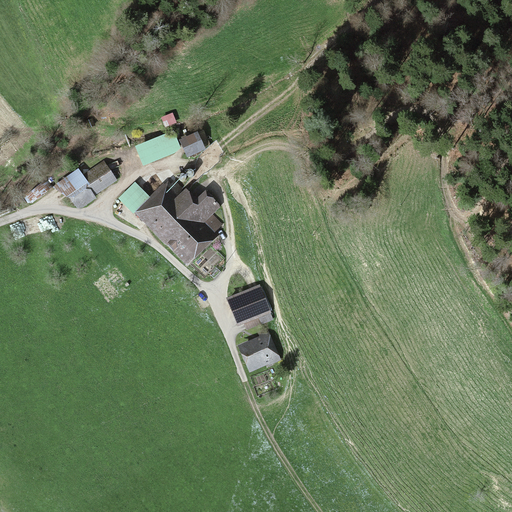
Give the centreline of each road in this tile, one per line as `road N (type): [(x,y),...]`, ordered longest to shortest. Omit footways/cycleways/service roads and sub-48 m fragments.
road 1 (track): [(214,173),(278,144),(332,163),(393,112),(424,110),(436,121),(446,158),(452,233),(511,333)]
road 2 (track): [(209,291),(230,256),(227,207),(214,173),(169,162),(121,187),(94,218)]
road 3 (track): [(320,511),(285,463),(245,381)]
